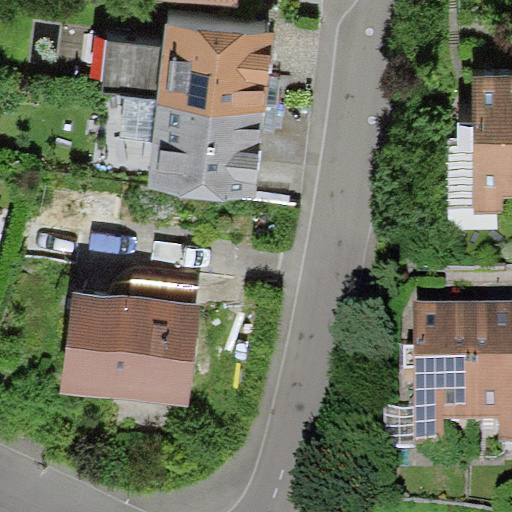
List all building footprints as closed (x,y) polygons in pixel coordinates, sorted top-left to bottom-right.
[(284,22),(167,7),(163,31),(116,25),(109,81),(133,85),(127,133),(156,136),(152,172),(264,186),(284,22)] [(511,59),(478,59),(477,204),(504,204),(505,181),(511,181),(511,59)] [(85,232),(33,225),(29,258),(81,266),(85,232)] [(205,296),(81,278),(67,379),(191,396),(205,296)] [(511,311),(417,311),(417,455),(445,455),(445,431),(503,431),(503,451),(511,451),(511,311)]
